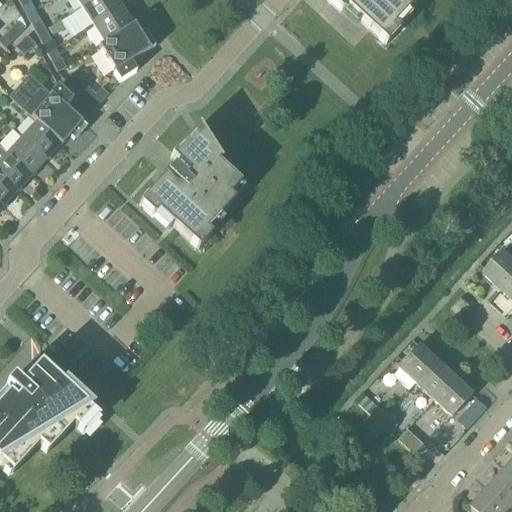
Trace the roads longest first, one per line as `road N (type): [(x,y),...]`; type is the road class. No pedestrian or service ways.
road 1 (tertiary): [(140,511),(311,325),(380,209),(511,62)]
road 2 (residential): [(0,292),(162,102),(202,84),(280,0)]
road 3 (residential): [(421,505),(511,405)]
